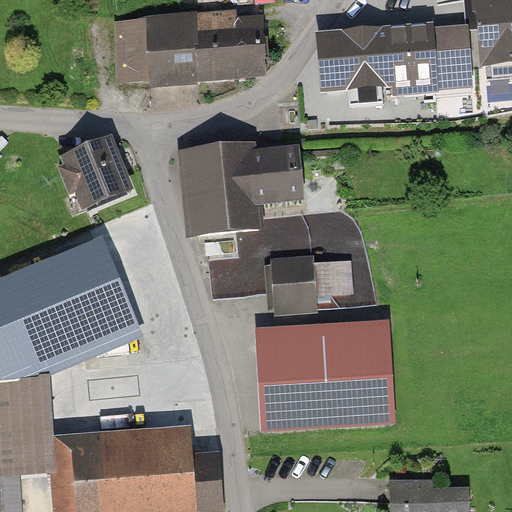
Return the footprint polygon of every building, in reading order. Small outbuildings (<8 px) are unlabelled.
[(511,0),(475,0),(476,16),(480,17),(484,69),(511,66),(511,0)] [(268,75),(264,17),(117,27),(121,85),(268,75)] [(472,81),(468,28),(326,40),(330,93),(350,91),(351,108),(383,106),(381,89),(472,81)] [(318,121),(307,122),(308,130),(319,129),(318,121)] [(135,193),(112,139),(56,162),(79,216),(135,193)] [(260,149),(179,155),(186,241),(265,234),(263,205),(307,202),(303,154),(260,158),(260,149)] [(0,281),(0,379),(42,377),(140,332),(103,239),(0,281)] [(316,255),(268,259),(273,320),(318,316),(317,302),(358,299),(355,265),(317,268),(316,255)] [(393,329),(259,335),(263,437),(398,431),(393,329)] [(0,379),(0,511),(27,511),(26,483),(53,482),(54,511),(225,511),(223,453),(196,455),(196,440),(57,448),(53,376),(42,377),(0,379)] [(389,485),(390,511),(472,511),(472,495),(439,496),(438,483),(389,485)]
